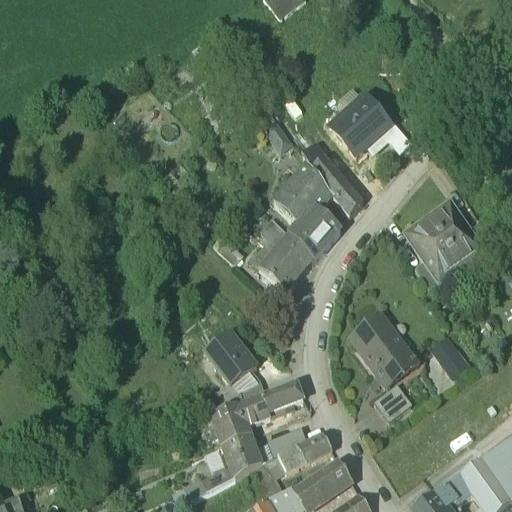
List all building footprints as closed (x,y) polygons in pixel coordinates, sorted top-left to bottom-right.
[(458,82),(453,79),(449,84),(453,88),(458,82)] [(221,108),(208,116),(221,135),(233,127),(221,108)] [(363,108),(332,135),(355,162),(387,135),(363,108)] [(312,158),(309,154),(301,161),(304,165),(312,158)] [(312,158),(304,165),(318,185),(321,189),(331,202),(350,224),(363,209),(317,155),(312,158)] [(168,164),(149,184),(160,195),(180,175),(168,164)] [(339,237),(317,219),(331,202),(321,189),(318,185),(307,170),(275,207),(299,230),(290,239),(315,265),(339,237)] [(469,235),(451,210),(450,210),(445,210),(440,214),(439,218),(428,226),(458,268),(479,253),(481,252),(469,235)] [(458,268),(428,226),(418,233),(414,232),(408,236),(407,241),(406,242),(424,268),(435,284),(437,283),(458,268)] [(480,228),(469,235),(481,252),(479,253),(482,258),(494,250),(480,228)] [(315,265),(290,239),(276,256),(303,279),(315,265)] [(231,241),(220,253),(241,274),(252,262),(231,241)] [(276,256),(260,274),(287,297),(303,279),(276,256)] [(424,268),(414,274),(429,296),(441,288),(437,283),(435,284),(424,268)] [(345,346),(383,397),(395,388),(418,371),(380,320),(345,346)] [(432,352),(458,388),(479,373),(452,337),(432,352)] [(245,357),(231,340),(233,339),(232,338),(210,354),(224,373),(220,376),(232,391),(252,376),(258,371),(246,356),(245,357)] [(263,400),(252,376),(232,391),(202,401),(210,418),(212,417),(239,408),(263,400)] [(298,388),(263,401),(269,416),(304,403),(298,388)] [(411,410),(395,388),(383,397),(369,406),(386,429),(411,410)] [(263,401),(263,400),(239,408),(247,429),(271,421),(269,416),(263,401)] [(239,408),(212,417),(225,451),(252,440),(247,429),(239,408)] [(252,440),(225,451),(232,469),(237,483),(247,478),(263,470),(252,440)] [(322,441),(283,462),(286,469),(300,463),(304,469),(331,456),(322,441)] [(511,442),(480,466),(510,510),(511,508),(511,442)] [(289,476),(304,469),(300,463),(286,469),(289,476)] [(263,470),(247,478),(264,511),(272,508),(270,505),(269,504),(291,494),(275,464),(263,470)] [(507,511),(510,510),(480,466),(461,481),(483,511),(507,511)] [(339,468),(313,485),(315,488),(294,498),(299,508),(301,511),(313,511),(351,488),(339,468)] [(190,506),(237,483),(232,469),(184,493),(190,506)] [(445,492),(419,511),(455,511),(459,510),(445,492)] [(293,495),(270,505),(272,508),(274,511),(290,511),(299,508),(294,498),(293,495)] [(366,511),(359,500),(349,507),(352,511),(366,511)]
